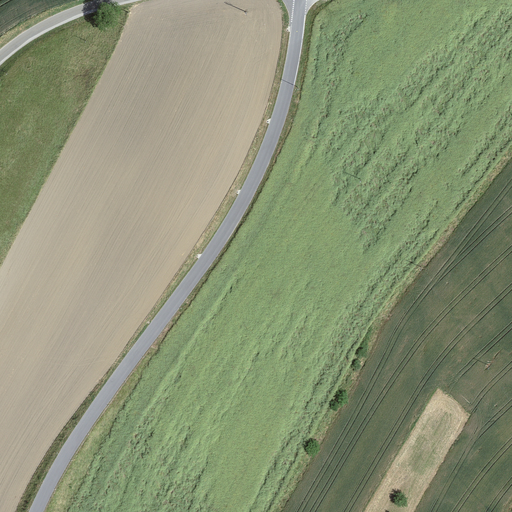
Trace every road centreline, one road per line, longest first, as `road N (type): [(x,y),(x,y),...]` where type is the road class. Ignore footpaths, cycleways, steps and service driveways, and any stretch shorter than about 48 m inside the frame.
road 1 (tertiary): [(35,511),(78,435),(247,192),(283,100),(299,1)]
road 2 (tertiary): [(0,58),(48,24),(117,0)]
